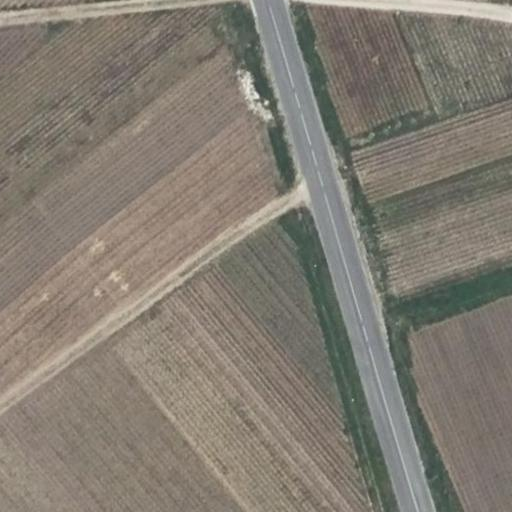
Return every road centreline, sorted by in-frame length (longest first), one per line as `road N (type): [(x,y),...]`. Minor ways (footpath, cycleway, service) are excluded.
road 1 (secondary): [(423,511),(272,0)]
road 2 (track): [(0,407),(196,268),(328,191)]
road 3 (track): [(198,0),(0,20)]
road 4 (track): [(511,17),(364,0)]
